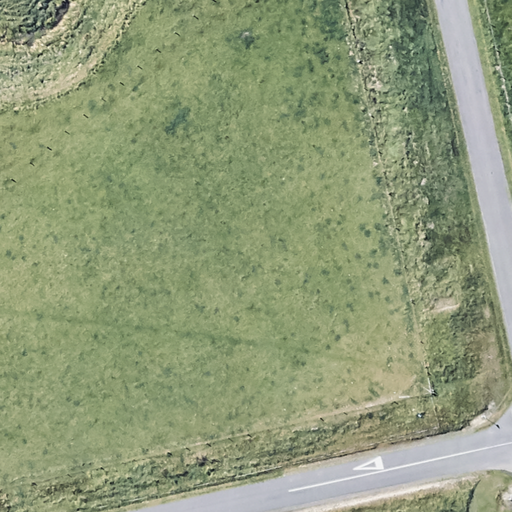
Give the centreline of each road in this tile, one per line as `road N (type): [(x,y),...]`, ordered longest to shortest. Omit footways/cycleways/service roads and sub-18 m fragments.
road 1 (residential): [(209,511),(511,443)]
road 2 (residential): [(511,272),(451,0)]
